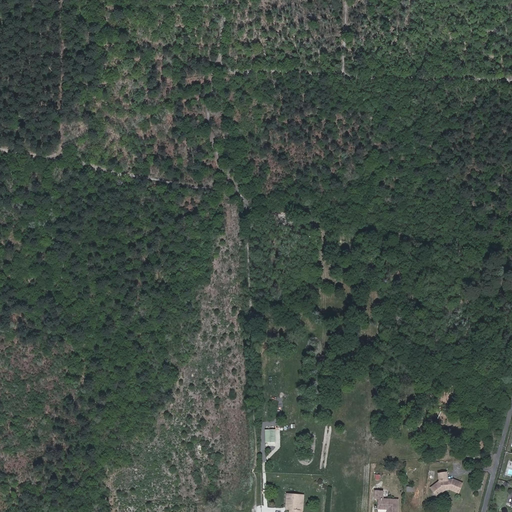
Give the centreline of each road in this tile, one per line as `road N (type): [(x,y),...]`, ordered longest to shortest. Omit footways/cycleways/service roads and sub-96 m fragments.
road 1 (track): [(229,0),(206,107),(222,167),(253,225),(259,471)]
road 2 (track): [(216,63),(236,72),(511,79)]
road 3 (track): [(238,194),(94,168),(65,154),(50,159),(0,149)]
road 4 (track): [(65,154),(65,0)]
